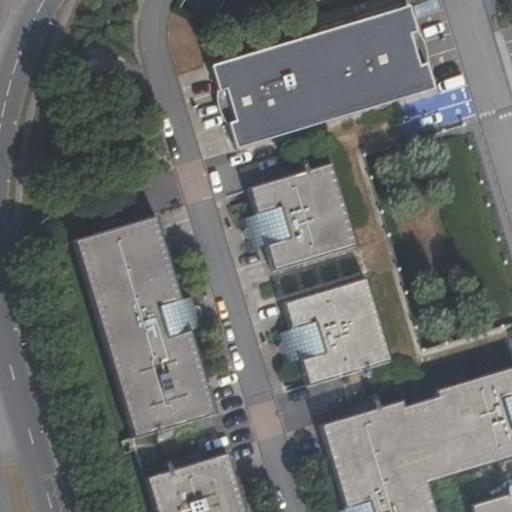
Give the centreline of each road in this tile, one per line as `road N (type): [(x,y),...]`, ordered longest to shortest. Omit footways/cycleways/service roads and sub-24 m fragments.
road 1 (unclassified): [(162,0),(153,39),(297,511)]
road 2 (unknown): [(268,417),(511,348)]
road 3 (tertiary): [(51,511),(0,301)]
road 4 (unclassified): [(511,159),(465,0)]
road 5 (tertiary): [(0,141),(8,95),(50,0)]
